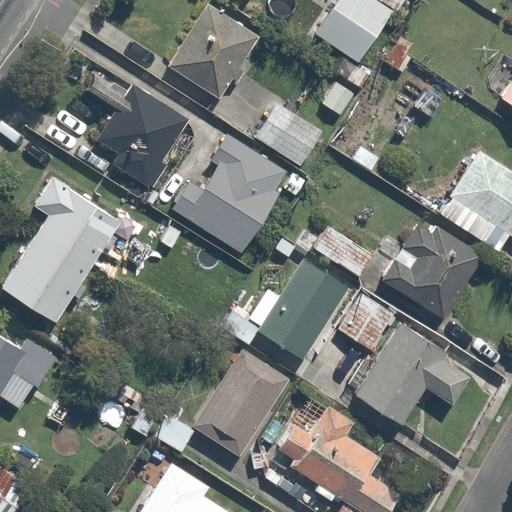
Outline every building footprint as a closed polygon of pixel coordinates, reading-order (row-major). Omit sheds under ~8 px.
[(253,33),(203,0),(201,0),(161,61),(212,95),(253,33)] [(357,59),(394,1),(394,0),(332,0),(313,31),(357,59)] [(511,103),(511,56),(491,90),(511,103)] [(95,60),(81,83),(109,100),(89,133),(111,147),(105,157),(147,183),(187,116),(95,60)] [(337,111),(353,88),(333,74),(317,98),(337,111)] [(314,128),(273,101),(251,134),(292,161),(314,128)] [(216,125),(198,154),(208,161),(202,171),(192,165),(166,208),(233,248),(283,165),(216,125)] [(511,234),(511,168),(473,144),(433,209),(492,245),(502,228),(511,234)] [(47,170),(29,198),(43,207),(0,277),(0,287),(52,320),(117,213),(47,170)] [(439,315),(481,250),(417,209),(375,274),(439,315)] [(371,250),(324,221),(309,247),(355,275),(371,250)] [(245,340),(254,326),(292,350),(283,364),(299,374),(309,359),(298,352),(344,279),(298,250),(255,318),(229,302),(217,322),(245,340)] [(371,349),(395,309),(359,287),(334,326),(371,349)] [(423,383),(448,399),(464,372),(439,357),(448,342),(395,309),(371,349),(348,386),(401,419),(423,383)] [(0,395),(18,406),(54,347),(20,326),(15,334),(0,324),(0,395)] [(237,451),(286,375),(237,343),(188,419),(237,451)] [(327,497),(333,490),(338,493),(325,511),(327,511),(381,511),(399,488),(365,464),(384,438),(310,384),(268,442),(312,475),(306,482),(327,497)] [(192,426),(161,407),(147,430),(177,449),(192,426)] [(171,460),(137,511),(233,511),(203,493),(209,484),(171,460)] [(9,511),(30,483),(0,461),(0,511),(9,511)]
